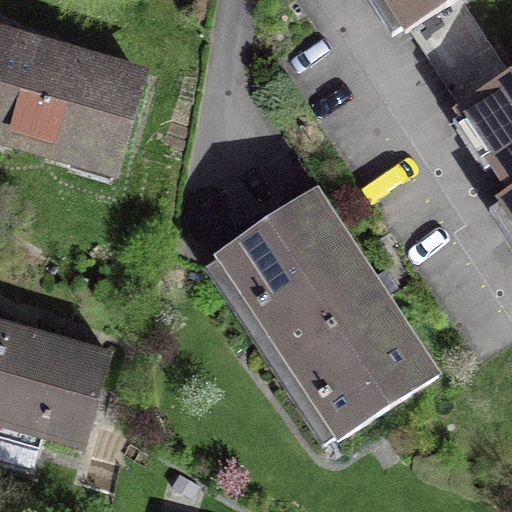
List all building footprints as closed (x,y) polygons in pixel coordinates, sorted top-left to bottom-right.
[(461,0),(383,0),(406,34),(409,31),(437,74),(488,40),(461,0)] [(511,222),(511,76),(488,40),(437,74),(464,114),(463,115),(511,188),(511,195),(499,204),(511,222)] [(143,83),(0,42),(0,140),(117,174),(143,83)] [(438,377),(318,197),(217,263),(338,444),(438,377)] [(108,361),(0,330),(0,457),(32,467),(40,438),(83,450),(108,361)]
